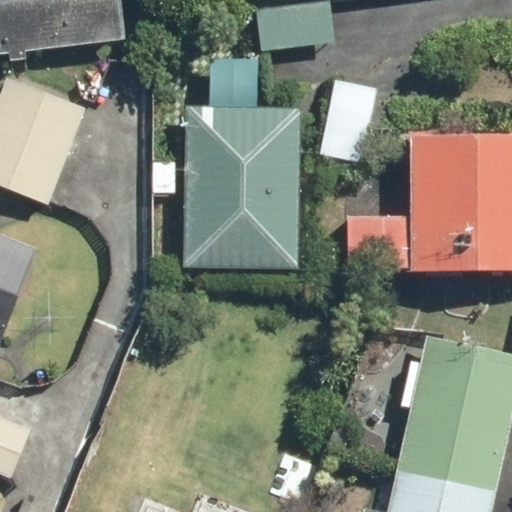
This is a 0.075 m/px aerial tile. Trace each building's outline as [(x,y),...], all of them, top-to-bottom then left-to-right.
[(0,0),(0,54),(124,40),(119,0),(0,0)] [(335,43),(329,0),(324,0),(255,9),(261,52),(335,43)] [(0,187),(47,205),(85,108),(4,77),(0,87),(0,187)] [(362,164),(375,86),(333,79),(319,156),(362,164)] [(295,269),(298,110),(185,108),(183,268),(295,269)] [(511,138),(408,137),(406,218),(346,217),(345,271),(511,273),(511,138)] [(0,332),(32,251),(0,238),(0,332)] [(511,353),(426,334),(385,511),(489,511),(511,414),(511,353)] [(0,475),(9,479),(29,428),(0,416),(0,475)]
